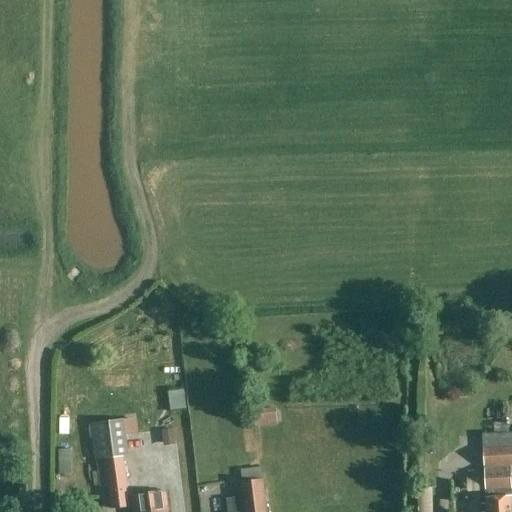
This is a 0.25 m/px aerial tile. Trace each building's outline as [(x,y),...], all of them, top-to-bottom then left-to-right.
[(67,383),(66,403),(75,404),(77,383),(67,383)] [(168,393),(172,412),(187,409),(184,391),(168,393)] [(274,407),(253,410),(254,426),(276,423),(274,407)] [(89,424),(98,489),(107,488),(108,492),(127,491),(121,457),(128,456),(125,436),(137,434),(134,417),(89,424)] [(511,466),(511,433),(482,434),(483,448),(482,448),(483,467),(511,466)] [(239,469),(241,483),(240,483),(244,511),(265,511),(261,480),(260,466),(239,469)] [(510,511),(511,499),(509,499),(508,469),(484,471),(486,500),(485,500),(485,511),(510,511)] [(195,511),(208,511),(208,487),(194,487),(195,511)] [(167,511),(165,492),(130,496),(131,511),(167,511)]
